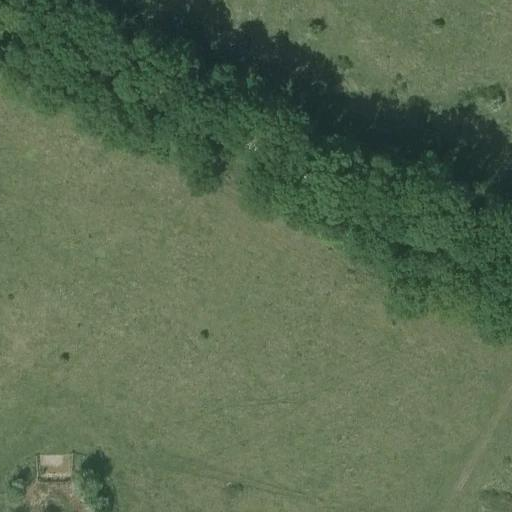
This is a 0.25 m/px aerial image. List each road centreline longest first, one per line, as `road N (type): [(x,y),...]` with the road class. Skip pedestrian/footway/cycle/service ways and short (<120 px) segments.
road 1 (track): [(511,274),(0,6)]
road 2 (track): [(511,389),(442,511)]
